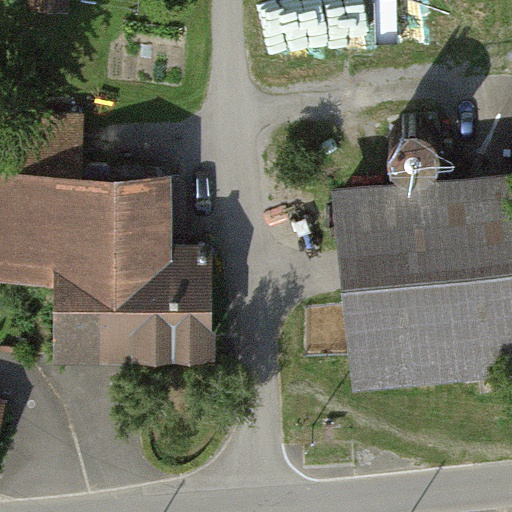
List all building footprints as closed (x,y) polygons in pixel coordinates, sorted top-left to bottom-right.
[(84,100),(13,103),(15,164),(86,162),(84,100)] [(423,110),(412,109),(403,112),(395,119),(390,128),(389,139),(392,148),(399,156),(408,161),(419,162),(429,158),(436,152),(441,142),(442,132),(439,122),(432,115),(423,110)] [(511,161),(333,179),(353,378),(511,362),(511,161)] [(15,164),(0,164),(0,271),(57,271),(58,347),(212,345),(210,235),(177,235),(176,162),(86,162),(15,164)] [(0,423),(9,384),(0,381),(0,423)]
